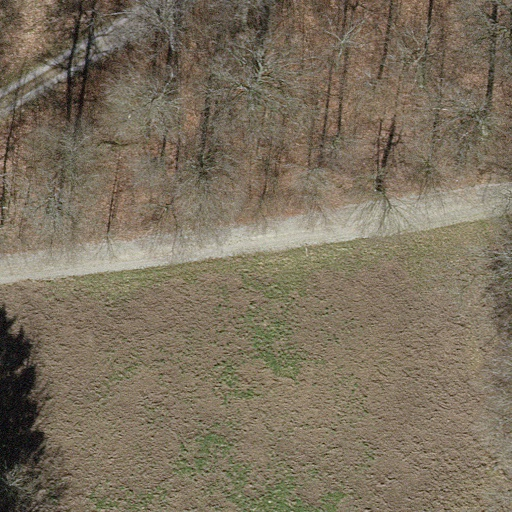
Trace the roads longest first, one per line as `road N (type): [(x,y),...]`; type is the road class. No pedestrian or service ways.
road 1 (track): [(511,203),(94,265),(0,270)]
road 2 (track): [(175,0),(0,111)]
